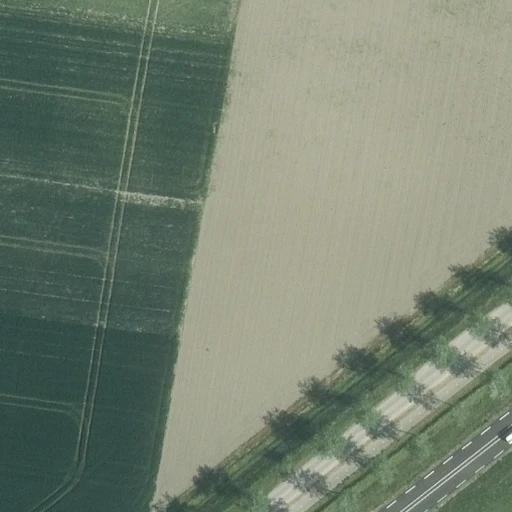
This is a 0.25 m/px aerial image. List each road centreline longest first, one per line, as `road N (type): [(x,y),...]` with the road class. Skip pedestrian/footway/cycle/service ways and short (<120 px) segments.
road 1 (unclassified): [(511,317),(265,511)]
road 2 (primary): [(511,425),(402,511)]
